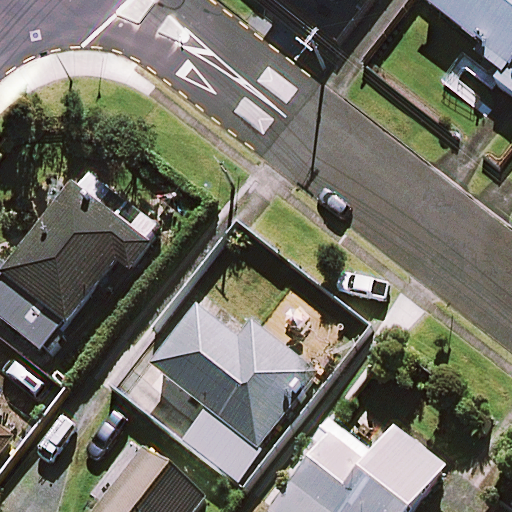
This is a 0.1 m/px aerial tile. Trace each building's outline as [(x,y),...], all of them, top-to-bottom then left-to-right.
[(511,0),(430,0),(427,4),(492,56),(486,63),(506,79),(501,86),(511,94),(511,0)] [(113,199),(93,183),(85,194),(80,190),(13,273),(0,262),(0,318),(49,358),(126,262),(138,272),(154,251),(104,211),(113,199)] [(248,340),(210,310),(160,374),(260,453),(314,385),(301,376),(306,369),(256,330),(248,340)] [(0,472),(21,446),(0,429),(0,472)] [(378,465),(332,429),(317,449),(327,457),(283,511),(422,511),(452,474),(401,435),(378,465)] [(211,511),(216,506),(152,452),(101,511),(211,511)]
